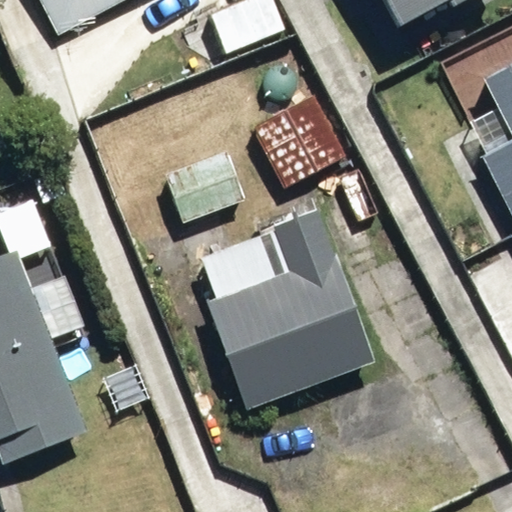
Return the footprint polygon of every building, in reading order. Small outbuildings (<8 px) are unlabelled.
[(37,0),(58,38),(129,0),(37,0)] [(391,0),(404,22),(443,0),(450,0),(456,9),(471,0),(391,0)] [(511,147),(488,159),(511,205),(511,67),(486,81),(511,131),(511,147)] [(249,133),(283,195),(344,162),(310,100),(249,133)] [(374,198),(356,165),(310,190),(327,223),(374,198)] [(201,312),(241,417),(370,369),(315,225),(191,272),(205,310),(201,312)] [(110,288),(130,343),(176,326),(153,264),(148,266),(140,245),(102,258),(113,288),(110,288)] [(0,471),(81,440),(10,260),(0,263),(0,471)] [(358,511),(348,486),(292,507),(294,511),(358,511)]
